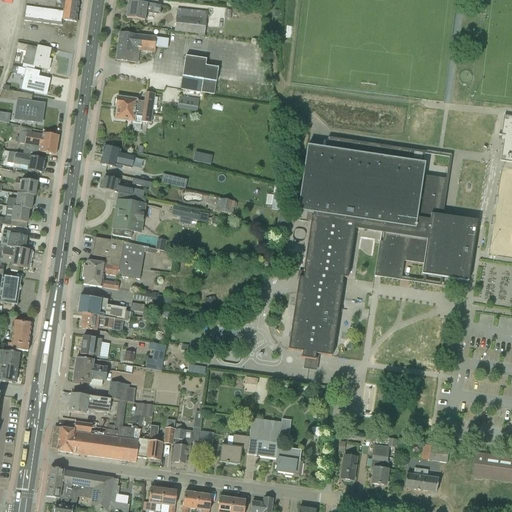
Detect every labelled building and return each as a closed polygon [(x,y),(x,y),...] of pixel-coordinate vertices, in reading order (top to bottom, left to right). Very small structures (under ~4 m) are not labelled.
[(63,21),(75,23),(76,23),(79,0),(26,0),(24,21),(62,26),(63,21)] [(126,19),(136,20),(145,21),(146,14),(159,16),(161,7),(147,5),(147,4),(129,2),(126,19)] [(177,9),(174,32),(205,35),(208,13),(177,9)] [(119,34),(118,47),(139,50),(139,52),(154,53),(155,48),(167,49),(168,40),(156,39),(156,38),(129,35),(119,34)] [(26,52),(23,65),(49,71),(51,63),(48,62),(51,49),(37,46),(37,48),(17,44),(16,50),(26,52)] [(116,61),(126,62),(138,64),(139,52),(139,50),(118,47),(116,61)] [(185,57),(182,77),(202,80),(200,93),(214,96),(218,69),(205,67),(206,60),(185,57)] [(24,77),(21,90),(46,96),(46,95),(48,84),(49,84),(49,80),(38,78),(40,72),(26,69),(25,70),(18,68),(16,75),(24,77)] [(180,90),(200,93),(202,80),(182,77),(180,90)] [(44,105),(34,103),(31,103),(32,96),(18,93),(13,92),(12,101),(17,101),(14,119),(41,123),(42,115),(43,115),(43,113),(42,113),(44,105)] [(147,126),(148,124),(151,124),(155,95),(145,94),(144,102),(116,98),(115,107),(118,107),(116,119),(135,122),(135,124),(147,126)] [(179,97),(177,107),(177,110),(197,113),(199,99),(179,97)] [(511,117),(504,116),(501,136),(499,135),(499,136),(504,137),(500,161),(511,163),(511,117)] [(24,145),(24,150),(55,156),(58,137),(42,134),(42,135),(27,132),(27,134),(20,132),(17,144),(24,145)] [(297,212),(313,214),(312,218),(311,218),(303,272),(304,272),(303,279),(299,278),(288,351),(302,353),(301,358),(300,358),(300,359),(304,359),(309,360),(316,361),(316,360),(315,360),(316,355),(319,355),(331,357),(342,285),(343,278),(347,279),(354,228),(381,232),(374,277),(376,277),(377,275),(401,279),(404,258),(424,261),(422,275),(467,282),(476,222),(437,216),(443,180),(422,177),(424,165),(407,162),(408,153),(414,154),(414,153),(330,140),(330,139),(328,138),(326,150),(307,147),(297,212)] [(100,165),(116,169),(117,166),(131,169),(134,158),(119,155),(120,151),(104,147),(100,165)] [(196,152),(194,161),(211,166),(214,157),(196,152)] [(6,167),(32,172),(42,174),(45,160),(8,153),(6,167)] [(163,174),(161,183),(186,189),(188,180),(163,174)] [(142,199),(144,193),(119,187),(120,182),(104,178),(101,190),(104,191),(105,191),(127,196),(142,199)] [(131,185),(141,188),(142,182),(135,180),(133,179),(131,185)] [(21,181),(19,194),(33,197),(35,197),(37,183),(39,184),(39,183),(21,181)] [(19,194),(17,194),(15,208),(29,210),(31,211),(33,197),(19,194)] [(273,194),(273,196),(266,195),(265,205),(271,206),(270,210),(279,211),(282,195),(273,194)] [(127,196),(125,211),(115,209),(112,229),(113,229),(112,236),(130,239),(131,233),(141,235),(146,205),(145,205),(145,200),(142,199),(127,196)] [(229,211),(231,202),(221,200),(219,208),(229,211)] [(171,217),(179,218),(178,224),(190,226),(191,221),(207,224),(208,216),(199,214),(200,212),(173,207),(171,217)] [(11,222),(17,223),(27,224),(29,210),(15,208),(13,208),(13,209),(11,222)] [(285,221),(278,219),(276,228),(285,230),(286,229),(285,221)] [(18,234),(10,233),(10,235),(9,234),(7,247),(29,251),(31,238),(18,236),(18,234)] [(145,247),(105,240),(95,238),(92,256),(106,258),(105,263),(105,264),(105,265),(103,276),(104,276),(117,278),(117,277),(140,281),(144,253),(148,254),(148,249),(145,248),(145,247)] [(167,242),(157,240),(155,249),(165,251),(167,242)] [(11,266),(10,271),(18,272),(18,268),(29,270),(32,251),(29,251),(7,247),(0,245),(0,275),(2,276),(3,267),(1,267),(1,264),(11,266)] [(83,286),(93,287),(118,291),(119,284),(103,281),(104,276),(103,276),(105,265),(105,264),(97,263),(87,262),(86,268),(84,267),(82,279),(84,280),(83,286)] [(0,302),(16,305),(20,278),(2,276),(0,289),(0,302)] [(114,320),(129,322),(130,318),(132,318),(133,313),(125,312),(126,309),(108,307),(109,302),(107,301),(108,299),(105,299),(105,300),(80,297),(77,314),(82,315),(102,318),(114,320)] [(214,297),(204,300),(207,310),(217,308),(214,297)] [(130,312),(143,314),(144,306),(131,304),(130,312)] [(80,329),(97,331),(98,321),(103,322),(102,328),(112,330),(114,320),(102,318),(82,315),(81,322),(80,322),(80,327),(81,327),(80,329)] [(11,344),(10,350),(20,352),(27,353),(31,325),(14,322),(11,344)] [(80,355),(99,358),(102,340),(95,339),(83,337),(80,355)] [(108,358),(109,344),(102,343),(100,357),(108,358)] [(166,346),(164,346),(155,344),(153,360),(147,359),(145,369),(162,372),(163,363),(166,346)] [(0,365),(17,368),(19,354),(20,352),(10,350),(6,350),(0,348),(0,365)] [(133,364),(135,353),(126,352),(125,362),(133,364)] [(93,366),(94,361),(76,359),(74,370),(79,371),(79,370),(107,374),(107,368),(93,366)] [(17,368),(0,365),(0,384),(0,382),(15,384),(17,368)] [(189,365),(188,372),(205,374),(206,368),(189,365)] [(73,382),(90,384),(89,386),(101,388),(102,382),(105,382),(107,374),(79,370),(79,371),(74,370),(73,382)] [(107,400),(117,401),(126,402),(133,404),(135,390),(129,389),(130,386),(110,383),(107,400)] [(325,394),(315,393),(314,400),(324,401),(325,394)] [(68,413),(86,416),(86,411),(115,415),(117,401),(107,400),(81,396),(71,395),(68,413)] [(126,402),(117,401),(115,415),(116,415),(115,420),(114,427),(113,430),(118,431),(117,439),(114,460),(136,463),(136,459),(146,460),(149,441),(148,441),(138,439),(138,441),(132,440),(134,429),(122,428),(126,402)] [(136,415),(151,418),(153,406),(139,403),(136,415)] [(369,417),(370,407),(360,405),(358,416),(369,417)] [(190,443),(198,444),(199,432),(202,413),(198,413),(195,412),(193,433),(175,431),(173,440),(175,440),(172,463),(185,464),(186,455),(189,456),(190,443)] [(247,450),(247,455),(278,459),(276,472),(277,472),(285,473),(285,476),(300,478),(302,462),(299,462),(300,456),(277,453),(278,448),(279,440),(280,423),(251,419),(249,438),(247,450)] [(73,428),(74,429),(74,430),(54,428),(52,446),(57,447),(57,450),(59,453),(114,460),(117,439),(118,431),(113,430),(108,430),(107,431),(105,430),(105,433),(93,432),(93,435),(90,435),(92,425),(75,423),(75,425),(73,426),(73,428)] [(150,427),(148,441),(149,441),(146,460),(159,461),(160,451),(162,444),(156,443),(158,428),(150,427)] [(319,438),(321,428),(312,427),(311,428),(311,430),(312,432),(313,434),(315,436),(317,437),(319,437),(319,438)] [(174,430),(166,429),(164,444),(172,445),(174,430)] [(199,432),(198,444),(212,446),(213,434),(199,432)] [(221,446),(220,453),(219,463),(226,463),(225,465),(227,466),(228,464),(239,465),(241,450),(245,450),(246,438),(233,436),(233,438),(228,437),(227,447),(221,446)] [(395,449),(396,440),(389,439),(387,448),(395,449)] [(373,446),(370,468),(374,469),(371,484),(385,486),(389,462),(387,462),(389,448),(373,446)] [(431,446),(429,461),(447,464),(449,449),(431,446)] [(511,458),(477,453),(474,478),(511,483),(511,458)] [(343,456),(340,480),(343,480),(343,482),(350,483),(350,481),(353,482),(356,458),(343,456)] [(46,498),(66,501),(65,507),(65,508),(73,509),(75,509),(76,509),(78,498),(91,500),(92,500),(95,477),(63,471),(64,471),(62,471),(50,469),(46,497),(46,498)] [(406,475),(405,479),(404,489),(436,494),(438,479),(406,475)] [(118,481),(95,477),(92,500),(91,500),(89,511),(95,511),(128,511),(129,506),(115,503),(116,495),(117,487),(118,481)] [(150,488),(149,498),(148,504),(143,503),(142,511),(144,511),(154,511),(155,506),(161,506),(163,490),(150,488)] [(174,511),(175,502),(176,492),(163,490),(161,506),(169,507),(168,511),(174,511)] [(184,493),(183,503),(181,511),(187,511),(188,510),(195,511),(197,495),(184,493)] [(208,511),(210,506),(211,496),(197,495),(195,511),(203,511),(202,511),(208,511)] [(219,498),(216,511),(230,511),(232,499),(219,498)] [(230,511),(243,511),(245,501),(232,499),(230,511)] [(270,511),(272,500),(263,499),(263,504),(252,502),(250,511),(270,511)]
